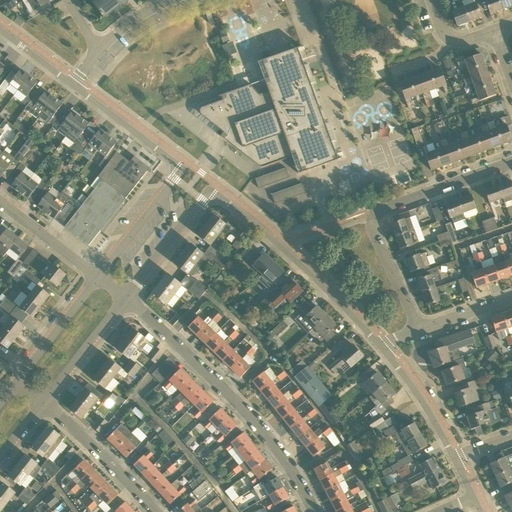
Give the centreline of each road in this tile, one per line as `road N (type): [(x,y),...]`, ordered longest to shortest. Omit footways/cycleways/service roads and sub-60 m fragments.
road 1 (residential): [(125,297),(209,190),(269,236),(381,346)]
road 2 (residential): [(312,511),(263,433),(125,297)]
road 3 (residential): [(416,331),(367,216),(511,163)]
road 4 (residential): [(72,85),(181,169),(98,276)]
road 5 (residential): [(154,511),(41,404)]
road 6 (residential): [(98,276),(14,384)]
road 7 (residential): [(41,404),(125,297)]
road 8 (residential): [(381,346),(453,458)]
road 9 (residential): [(98,276),(0,194)]
